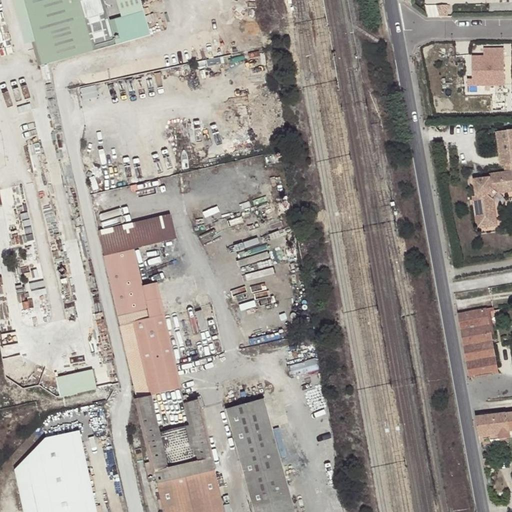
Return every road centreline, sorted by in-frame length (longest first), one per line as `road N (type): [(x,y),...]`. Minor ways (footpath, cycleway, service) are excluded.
road 1 (tertiary): [(394,31),(441,286)]
road 2 (tertiary): [(461,393),(483,511)]
